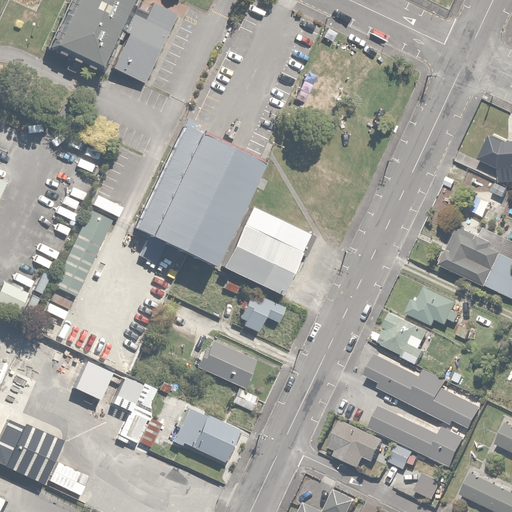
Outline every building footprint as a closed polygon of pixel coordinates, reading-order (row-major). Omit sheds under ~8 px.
[(133,0),(73,0),(48,50),(98,75),(122,27),(129,31),(112,63),(146,80),(180,12),(155,0),(154,0),(149,10),(133,1),(133,0)] [(190,124),(184,122),(135,224),(215,261),(245,198),(263,158),(190,124)] [(511,139),(494,131),(482,158),(500,166),(500,182),(511,181),(511,139)] [(497,181),(493,191),(504,196),(509,187),(497,181)] [(476,190),(467,206),(484,216),(494,199),(476,190)] [(312,234),(252,204),(222,264),(281,294),(312,234)] [(116,219),(90,206),(48,289),(74,302),(116,219)] [(442,257),(442,264),(487,287),(489,284),(511,295),(511,240),(483,226),(479,234),(461,225),(447,252),(445,251),(442,257)] [(28,291),(3,280),(0,286),(0,300),(20,309),(28,291)] [(457,302),(426,287),(420,299),(415,297),(408,312),(434,325),(437,318),(447,323),(449,318),(457,321),(461,312),(454,309),(457,302)] [(256,330),(265,314),(276,319),(283,306),(253,291),(240,316),(245,318),(243,323),(256,330)] [(376,329),(372,337),(404,354),(403,356),(419,365),(427,349),(423,347),(431,332),(394,313),(383,333),(376,329)] [(460,322),(455,332),(467,338),(472,329),(460,322)] [(253,358),(210,339),(197,367),(241,386),(253,358)] [(378,352),(367,374),(383,382),(380,387),(453,424),(456,419),(472,427),(482,407),(444,387),(447,380),(427,370),(424,376),(378,352)] [(124,373),(114,393),(134,403),(138,394),(149,400),(155,388),(124,373)] [(258,396),(238,387),(232,400),(252,409),(258,396)] [(236,426),(187,405),(173,439),(221,459),(236,426)] [(441,433),(382,406),(372,428),(452,466),(467,436),(444,425),(441,433)] [(135,411),(124,434),(137,440),(138,439),(151,445),(161,424),(135,411)] [(386,438),(343,418),(331,446),(337,449),(334,455),(353,463),(352,465),(361,469),(367,454),(376,458),(386,438)] [(511,421),(507,420),(495,446),(511,454),(511,421)] [(60,441),(22,424),(4,462),(43,479),(60,441)] [(413,451),(399,443),(390,461),(404,468),(408,461),(415,464),(419,458),(411,454),(413,451)] [(511,511),(511,491),(471,474),(461,498),(493,511),(511,511)] [(350,511),(356,500),(336,490),(325,510),(305,500),(299,511),(350,511)]
